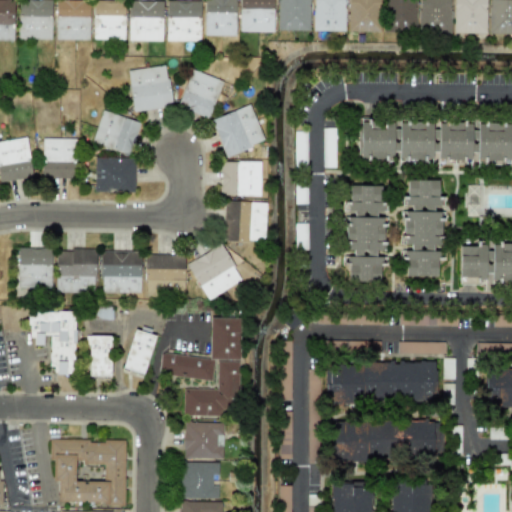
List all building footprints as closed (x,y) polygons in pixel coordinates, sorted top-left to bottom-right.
[(0,0),(0,39),(13,39),(12,0),(0,0)] [(50,0),(17,0),(16,38),(50,39),(50,0)] [(88,40),(88,1),(55,0),(54,39),(88,40)] [(93,0),(92,39),(123,40),(124,1),(101,0),(93,0)] [(137,0),(127,0),(127,40),(161,41),(162,1),(137,0)] [(200,1),(166,0),(165,40),(199,41),(200,1)] [(234,36),(235,0),(203,0),(203,35),(234,36)] [(238,0),(238,31),(272,32),(273,0),(238,0)] [(277,0),(277,30),(308,30),(308,0),(277,0)] [(343,31),(344,0),(312,0),(312,30),(343,31)] [(378,0),(347,0),(347,31),(378,32),(378,0)] [(384,0),(383,31),(414,31),(415,0),(384,0)] [(449,0),(417,0),(418,34),(450,33),(449,0)] [(453,0),(452,33),(485,33),(485,0),(453,0)] [(511,0),(488,0),(488,33),(511,33),(511,0)] [(127,70),(132,111),(171,106),(166,65),(127,70)] [(222,81),(191,69),(176,106),(207,118),(222,81)] [(263,142),(249,104),(210,119),(224,156),(263,142)] [(92,143),(130,153),(138,121),(100,111),(92,143)] [(511,122),(474,122),(437,121),(437,129),(431,129),(432,123),(395,122),(395,121),(358,120),(356,159),(392,160),(393,152),(397,152),(397,160),(469,162),(469,152),(476,152),(476,162),(511,163),(511,122)] [(334,128),(321,128),(322,167),(334,167),(334,128)] [(306,167),(305,131),(293,131),(294,168),(306,167)] [(0,140),(0,181),(32,177),(26,137),(0,140)] [(40,178),(73,178),(74,139),(41,138),(40,178)] [(134,157),(89,157),(89,170),(93,170),(93,191),(134,192),(134,157)] [(259,196),(260,162),(221,161),(220,195),(259,196)] [(440,245),(440,211),(433,211),(433,205),(442,205),(442,197),(437,197),(437,179),(406,179),(406,197),(401,197),(401,204),(410,205),(410,211),(401,211),(400,245),(410,245),(410,250),(400,250),(400,260),(405,260),(405,276),(438,276),(438,251),(432,251),(432,245),(440,245)] [(344,185),(344,250),(353,250),(353,256),(342,256),(342,265),(347,265),(347,281),(379,281),(379,265),(385,265),(385,256),(375,256),(375,250),(384,250),(384,217),(377,217),(377,212),(381,212),(381,185),(344,185)] [(305,202),(304,192),(294,192),(294,203),(305,202)] [(265,202),(224,200),(222,240),(264,242),(265,202)] [(511,243),(487,243),(487,245),(458,245),(458,284),(484,283),(484,273),(491,273),(491,283),(511,282),(511,243)] [(240,280),(220,244),(185,263),(205,300),(240,280)] [(50,288),(51,248),(16,247),(16,288),(50,288)] [(94,249),(55,248),(54,292),(94,292),(94,249)] [(140,251),(100,250),(99,292),(139,293),(140,251)] [(183,295),(183,254),(144,254),(143,294),(183,295)] [(74,312),(29,312),(29,345),(42,345),(42,335),(48,335),(48,373),(74,373),(74,312)] [(283,322),(289,330),(298,323),(292,315),(283,322)] [(397,325),(456,326),(456,316),(422,316),(422,315),(397,315),(397,325)] [(492,326),(511,326),(511,315),(492,315),(492,326)] [(239,318),(209,317),(208,356),(159,355),(158,376),(212,378),(212,359),(238,360),(239,318)] [(141,375),(155,336),(134,328),(120,368),(141,375)] [(87,376),(110,376),(109,335),(86,335),(87,376)] [(344,340),(324,340),(324,349),(345,348),(344,340)] [(290,341),(279,341),(279,399),(290,399),(290,341)] [(378,350),(378,341),(367,341),(367,350),(378,350)] [(443,341),(396,342),(396,354),(443,353),(443,341)] [(511,342),(475,342),(474,353),(511,353),(511,342)] [(452,379),(453,358),(441,358),(441,379),(452,379)] [(435,401),(434,362),(324,364),(325,403),(435,401)] [(511,364),(484,363),(483,393),(489,393),(488,407),(511,407),(511,364)] [(305,463),(317,463),(318,369),(307,369),(305,463)] [(452,400),(451,384),(440,385),(441,400),(452,400)] [(290,459),(289,413),(278,413),(279,459),(290,459)] [(432,461),(432,421),(330,420),(329,459),(432,461)] [(182,457),(221,458),(222,422),(183,421),(182,457)] [(124,440),(49,439),(48,461),(52,461),(52,481),(57,481),(57,502),(123,504),(124,440)] [(217,462),(177,462),(178,498),(215,498),(215,479),(217,479),(217,462)] [(278,511),(289,511),(289,485),(277,486),(278,511)]
